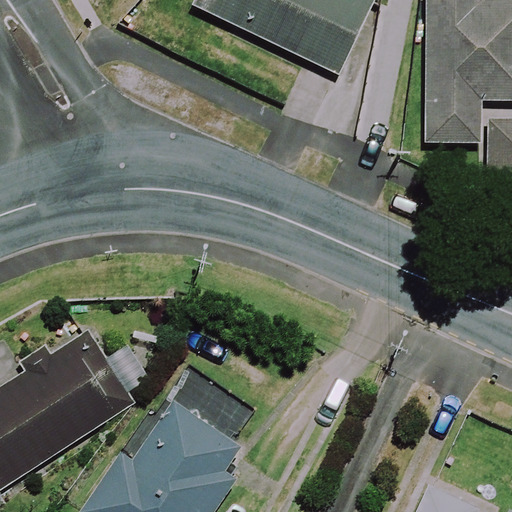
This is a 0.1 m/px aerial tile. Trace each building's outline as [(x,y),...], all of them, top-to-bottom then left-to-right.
[(371,2),(365,0),(197,0),(192,10),(335,78),(371,2)] [(511,2),(478,1),(478,0),(424,0),(419,144),(481,147),(478,205),(511,206),(511,2)] [(108,356),(90,368),(75,345),(0,394),(0,491),(138,402),(108,356)] [(212,511),(247,462),(171,409),(130,467),(121,461),(85,511),(212,511)] [(474,511),(475,510),(431,490),(420,511),(474,511)]
